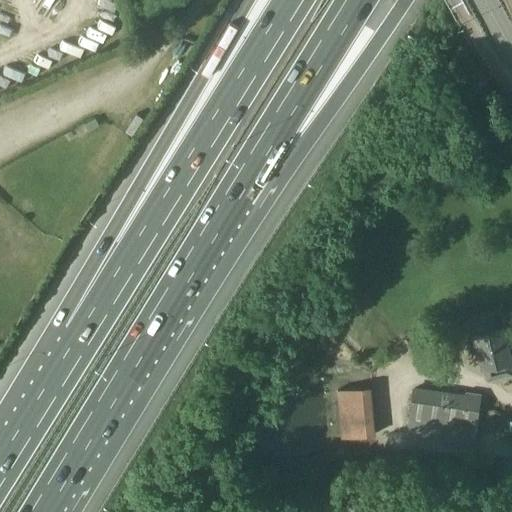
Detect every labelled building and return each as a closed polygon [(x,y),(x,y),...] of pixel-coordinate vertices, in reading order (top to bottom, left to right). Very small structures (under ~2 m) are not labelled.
[(95,118),(85,124),(89,131),(99,125),(95,118)] [(482,331),(475,333),(475,334),(468,335),(472,352),(479,350),(483,366),(484,365),(488,379),(511,372),(511,369),(510,359),(506,344),(511,342),(511,335),(510,326),(502,328),(502,326),(497,328),(494,316),(479,319),(482,331)] [(342,435),(374,432),(370,384),(338,387),(342,435)] [(414,386),(408,418),(407,424),(415,434),(473,442),(481,393),(468,391),(467,395),(414,386)] [(492,468),(493,460),(478,458),(477,466),(492,468)]
